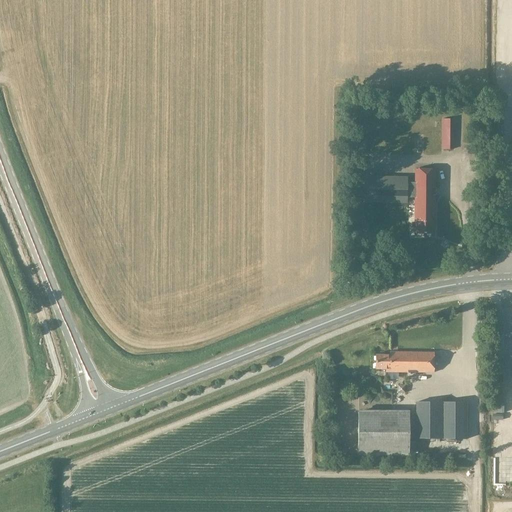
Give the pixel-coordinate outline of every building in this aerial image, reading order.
[(453,150),(453,119),(441,119),(441,150),(453,150)] [(364,177),(363,203),(382,203),(406,203),(406,198),(414,198),(414,234),(434,234),(435,170),(415,169),(414,183),(406,183),(406,178),(382,178),(382,177),(364,177)] [(434,373),(434,353),(390,352),(390,355),(376,355),(375,369),(386,369),(385,372),(434,373)] [(503,413),(503,392),(494,392),(493,413),(503,413)] [(408,439),(466,439),(467,402),(416,402),(416,413),(409,413),(409,412),(358,412),(357,453),(408,453),(408,439)]
